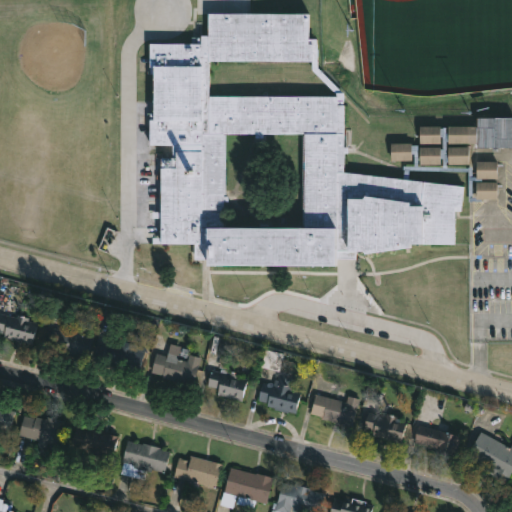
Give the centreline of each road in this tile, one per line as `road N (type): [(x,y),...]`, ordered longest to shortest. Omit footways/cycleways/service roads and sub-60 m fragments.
road 1 (residential): [(511,392),(0,255)]
road 2 (residential): [(472,511),(452,497),(0,373)]
